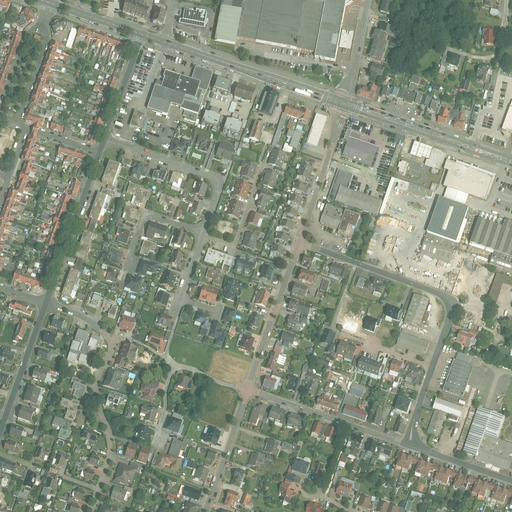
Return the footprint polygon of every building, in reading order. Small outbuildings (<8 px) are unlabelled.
[(222,0),(215,40),(215,41),(235,45),(236,38),(243,0),(222,0)] [(243,0),(236,38),(256,42),(297,50),(297,49),(316,53),(315,58),(320,59),(323,59),(325,60),(336,62),(346,6),(347,0),(243,0)] [(393,4),(385,1),(381,13),(389,15),(393,4)] [(131,4),(127,2),(123,12),(135,17),(138,6),(134,5),(131,4)] [(143,8),(138,6),(135,17),(146,20),(149,10),(143,8)] [(160,10),(157,9),(153,22),(163,25),(166,13),(160,12),(160,10)] [(29,10),(23,12),(24,12),(21,14),(22,16),(25,14),(26,17),(26,18),(33,14),(31,11),(31,10),(29,10)] [(184,22),(180,22),(180,25),(204,29),(207,15),(205,13),(196,11),(196,14),(186,12),(184,22)] [(33,14),(26,18),(27,21),(25,22),(26,24),(29,23),(34,20),(35,19),(35,18),(34,18),(33,14)] [(59,21),(53,24),(52,25),(51,26),(54,32),(55,35),(58,34),(56,31),(63,28),(64,31),(66,30),(65,27),(62,21),(61,21),(60,20),(59,21)] [(395,29),(383,25),(380,33),(387,35),(392,37),(395,29)] [(82,28),(81,28),(80,29),(80,28),(78,35),(77,38),(79,39),(80,35),(83,37),(86,29),(82,28)] [(21,35),(15,32),(12,31),(11,34),(14,35),(13,38),(20,41),(22,37),(22,36),(21,35)] [(93,32),(91,31),(86,43),(88,44),(90,39),(93,40),(95,33),(93,32)] [(340,48),(351,50),(354,33),(343,31),(340,48)] [(380,33),(375,31),(372,40),(375,41),(383,44),(386,35),(387,35),(380,33)] [(72,32),(71,34),(70,34),(66,46),(72,48),(77,33),(72,32)] [(493,34),(486,33),(486,34),(485,45),(494,46),(494,42),(495,38),(494,37),(494,34),(493,34)] [(102,35),(100,34),(96,47),(98,47),(100,42),(103,44),(106,36),(102,35)] [(113,39),(111,38),(106,50),(106,51),(109,51),(110,46),(113,47),(115,40),(113,39)] [(19,45),(6,41),(6,43),(11,45),(10,47),(17,50),(18,48),(19,45)] [(122,42),(120,41),(116,54),(118,55),(120,49),(122,50),(125,43),(122,42)] [(383,44),(375,41),(372,49),(373,49),(370,58),(380,62),(384,53),(383,52),(385,45),(383,44)] [(57,50),(50,48),(49,50),(48,52),(61,57),(61,55),(60,54),(56,53),(57,50)] [(16,55),(3,50),(2,52),(8,54),(7,57),(14,59),(15,57),(16,55)] [(461,58),(451,55),(450,58),(448,65),(457,68),(461,58)] [(450,58),(444,56),(441,65),(447,67),(448,65),(450,58)] [(54,60),(47,57),(46,59),(45,62),(57,66),(58,64),(53,62),(54,60)] [(12,64),(0,59),(0,65),(3,66),(3,67),(10,70),(11,66),(12,64)] [(385,69),(373,65),(370,73),(382,77),(385,69)] [(50,69),(43,67),(42,70),(41,72),(53,77),(54,75),(49,73),(50,69)] [(398,71),(388,67),(386,74),(395,77),(398,71)] [(485,69),(480,67),(477,77),(478,77),(478,76),(482,77),(480,82),(485,84),(488,75),(489,71),(485,69)] [(208,73),(200,70),(198,70),(196,71),(195,73),(193,78),(192,81),(188,79),(188,81),(203,86),(200,93),(187,89),(185,96),(181,108),(180,110),(185,111),(187,112),(198,115),(207,88),(210,77),(211,75),(210,74),(208,73)] [(8,75),(0,71),(0,74),(0,75),(0,76),(7,79),(8,77),(8,75)] [(188,79),(165,72),(163,78),(164,78),(162,84),(158,83),(156,87),(155,86),(147,109),(167,116),(171,105),(181,108),(185,96),(187,89),(200,93),(203,86),(188,81),(188,79)] [(420,79),(413,76),(411,83),(418,85),(420,79)] [(46,80),(39,77),(38,81),(37,83),(50,88),(50,86),(45,84),(46,80)] [(228,95),(232,83),(217,78),(213,90),(228,95)] [(116,85),(104,81),(103,83),(108,85),(107,87),(114,90),(115,88),(116,85)] [(468,83),(462,81),(460,89),(468,91),(470,85),(468,83)] [(370,85),(369,90),(360,87),(357,95),(373,101),(375,96),(376,93),(378,88),(370,85)] [(245,89),(237,86),(235,92),(234,96),(251,102),(255,92),(248,89),(245,88),(245,89)] [(43,90),(36,88),(35,90),(34,92),(46,97),(47,95),(42,93),(43,90)] [(392,91),(384,88),(382,96),(389,99),(390,96),(392,91)] [(400,91),(392,89),(392,91),(390,96),(397,99),(400,91)] [(113,95),(100,90),(100,92),(105,94),(103,98),(111,101),(112,97),(113,95)] [(279,95),(266,90),(259,112),(267,115),(271,116),(279,95)] [(408,93),(400,91),(397,99),(405,101),(408,93)] [(415,96),(408,93),(405,101),(405,102),(413,104),(413,103),(415,96)] [(422,98),(415,96),(413,103),(413,104),(421,106),(423,98),(422,98)] [(39,100),(32,97),(31,101),(30,102),(31,102),(31,103),(37,105),(40,107),(41,104),(38,103),(39,100)] [(431,100),(424,98),(423,98),(421,106),(428,108),(430,103),(431,100)] [(109,105),(96,101),(96,103),(101,105),(100,108),(107,110),(108,108),(109,105)] [(227,112),(233,113),(236,104),(230,102),(227,112)] [(430,103),(428,108),(428,110),(435,113),(437,108),(438,107),(437,107),(438,105),(430,103)] [(510,132),(511,132),(511,105),(503,130),(510,132)] [(295,109),(287,106),(284,114),(284,115),(287,116),(292,117),(295,109)] [(302,111),(295,109),(292,117),(299,120),(302,111)] [(106,115),(93,110),(92,113),(98,114),(96,118),(103,121),(105,117),(106,115)] [(311,113),(302,110),(302,111),(299,120),(302,121),(302,123),(307,124),(311,113)] [(462,110),(458,121),(457,120),(454,128),(457,129),(457,130),(460,130),(463,131),(466,123),(463,122),(466,112),(462,110)] [(34,113),(27,111),(26,113),(26,115),(25,119),(26,121),(29,122),(31,117),(38,120),(39,118),(38,118),(34,116),(34,113)] [(198,115),(187,112),(185,111),(183,116),(185,117),(184,120),(196,123),(198,115)] [(443,116),(441,115),(438,123),(446,125),(448,118),(449,113),(445,111),(443,116)] [(135,112),(130,127),(135,128),(141,130),(146,116),(145,115),(145,116),(135,112)] [(205,113),(201,124),(217,130),(221,119),(217,117),(217,116),(209,113),(209,114),(205,113)] [(316,115),(306,144),(317,148),(327,119),(316,115)] [(34,129),(31,136),(36,137),(38,131),(40,126),(41,127),(44,120),(39,118),(38,120),(31,117),(29,122),(35,125),(34,129)] [(281,119),(272,147),(273,147),(276,148),(283,125),(282,125),(283,123),(284,121),(283,121),(283,120),(281,119)] [(227,120),(223,132),(239,137),(242,126),(239,124),(239,123),(231,120),(230,121),(227,120)] [(102,126),(89,121),(88,123),(94,125),(93,128),(100,130),(101,128),(102,126)] [(263,125),(255,122),(252,130),(260,133),(263,125)] [(59,125),(59,124),(56,132),(59,133),(61,133),(62,133),(64,126),(63,126),(59,125)] [(98,135),(86,130),(85,133),(90,135),(89,137),(97,140),(97,137),(98,137),(98,135)] [(260,133),(252,130),(249,139),(259,142),(262,134),(260,133)] [(292,139),(295,132),(289,130),(286,137),(292,139)] [(301,135),(295,132),(292,139),(290,146),(289,148),(292,149),(296,150),(301,135)] [(393,177),(404,137),(395,134),(393,143),(396,144),(386,176),(393,177)] [(211,141),(200,137),(198,142),(202,143),(200,151),(207,153),(211,141)] [(349,138),(348,142),(343,157),(371,166),(378,148),(349,138)] [(35,144),(28,141),(27,144),(26,146),(39,150),(40,148),(35,146),(35,144)] [(188,142),(183,141),(181,145),(175,143),(173,152),(185,156),(188,147),(189,143),(188,142)] [(428,160),(432,149),(415,143),(411,156),(422,160),(423,158),(427,160),(428,160)] [(289,148),(290,146),(285,144),(283,150),(291,153),(292,149),(289,148)] [(234,149),(221,145),(217,156),(231,161),(233,155),(234,149)] [(63,147),(62,146),(62,147),(60,147),(58,153),(57,156),(59,157),(60,156),(60,154),(64,155),(66,148),(63,147)] [(432,149),(428,160),(427,160),(426,166),(435,169),(437,164),(438,165),(443,152),(432,149)] [(73,150),(71,150),(67,162),(69,163),(69,162),(71,158),(73,159),(76,151),(73,151),(73,150)] [(32,153),(25,151),(24,153),(23,155),(36,160),(36,157),(31,155),(32,153)] [(285,155),(274,151),(272,154),(273,155),(272,158),(283,162),(285,155)] [(83,154),(80,153),(76,165),(78,166),(80,161),(82,162),(85,155),(83,154)] [(283,162),(272,158),(271,162),(270,161),(269,165),(276,167),(281,169),(283,162)] [(308,163),(303,161),(301,165),(299,171),(311,175),(313,169),(311,168),(312,165),(308,163)] [(399,161),(396,169),(398,169),(396,173),(404,175),(408,165),(399,161)] [(494,178),(456,164),(449,162),(447,161),(444,170),(449,172),(444,187),(448,188),(469,196),(486,202),(488,196),(487,196),(494,178)] [(29,162),(26,162),(25,165),(24,168),(37,172),(37,170),(32,168),(33,165),(28,164),(29,162)] [(257,167),(244,162),(242,167),(244,168),(242,176),(252,180),(254,174),(255,170),(256,170),(257,167)] [(109,163),(102,183),(108,185),(112,187),(112,186),(119,167),(109,163)] [(141,165),(136,163),(131,176),(136,178),(135,179),(139,180),(141,174),(145,175),(148,168),(148,167),(141,165)] [(37,172),(24,168),(23,170),(23,172),(22,172),(30,175),(35,177),(36,174),(37,172)] [(339,170),(328,202),(335,205),(337,202),(347,205),(351,191),(346,189),(351,174),(339,170)] [(167,173),(160,171),(160,172),(158,179),(163,181),(163,182),(164,182),(167,173)] [(267,171),(262,185),(267,187),(268,184),(275,186),(277,181),(275,180),(277,176),(277,175),(267,171)] [(311,175),(299,171),(297,177),(301,178),(299,182),(301,183),(301,182),(306,184),(307,181),(308,181),(311,175)] [(30,175),(22,172),(21,177),(33,181),(35,177),(30,175)] [(172,177),(171,179),(171,180),(170,183),(173,184),(172,186),(179,189),(180,187),(178,186),(177,186),(179,180),(181,177),(173,174),(172,177)] [(400,181),(392,178),(389,186),(397,189),(398,189),(400,181)] [(80,183),(74,181),(71,180),(70,182),(73,183),(72,185),(72,186),(72,187),(79,189),(80,186),(81,185),(80,185),(80,183)] [(410,185),(400,181),(398,189),(408,193),(410,185)] [(26,184),(19,182),(18,184),(17,186),(30,191),(31,188),(26,187),(26,184)] [(243,184),(238,182),(234,195),(233,196),(238,198),(245,200),(246,197),(245,196),(248,189),(249,190),(250,186),(243,184)] [(207,187),(198,183),(194,195),(200,197),(200,196),(203,197),(203,198),(207,187)] [(300,186),(295,183),(294,185),(293,187),(292,190),(296,191),(295,195),(301,197),(303,193),(304,194),(306,188),(300,186)] [(141,188),(130,184),(127,193),(136,196),(136,198),(137,198),(136,203),(141,205),(142,203),(143,204),(146,193),(140,191),(141,188)] [(431,192),(410,185),(408,193),(431,201),(433,193),(431,192)] [(448,188),(444,200),(465,207),(469,196),(448,188)] [(77,194),(65,189),(64,192),(69,193),(68,196),(71,197),(76,199),(76,196),(77,196),(77,194)] [(15,192),(11,191),(10,193),(9,195),(21,200),(22,198),(17,196),(18,193),(18,192),(16,191),(15,192)] [(382,202),(351,191),(347,205),(377,216),(382,202)] [(272,195),(261,192),(259,199),(258,203),(264,205),(265,201),(270,203),(270,201),(271,198),(272,195)] [(101,195),(98,194),(96,200),(104,203),(107,197),(106,197),(101,195)] [(177,200),(162,195),(161,198),(159,203),(169,206),(168,211),(173,213),(175,206),(177,200)] [(293,197),(290,196),(290,198),(289,198),(289,200),(288,202),(292,204),(291,207),(293,208),(297,210),(298,206),(300,207),(302,200),(293,197)] [(69,203),(56,198),(56,201),(61,202),(60,205),(67,208),(68,205),(69,203)] [(444,200),(440,199),(428,234),(457,244),(469,209),(465,207),(444,200)] [(15,203),(7,200),(7,202),(6,202),(6,205),(18,209),(19,207),(14,205),(15,203)] [(104,203),(96,200),(94,206),(102,209),(104,203)] [(236,203),(232,201),(232,202),(229,208),(240,212),(241,209),(242,209),(243,206),(236,203)] [(202,207),(195,204),(193,210),(192,209),(191,213),(199,216),(202,207)] [(346,211),(327,204),(321,223),(340,229),(346,211)] [(102,209),(94,206),(91,212),(100,216),(102,209)] [(131,208),(126,206),(126,207),(124,212),(128,213),(126,221),(134,224),(139,211),(131,208)] [(66,212),(53,208),(52,210),(53,210),(55,211),(57,212),(57,215),(64,217),(65,215),(66,212)] [(240,212),(229,208),(227,215),(227,216),(230,217),(238,220),(240,216),(239,216),(240,212)] [(11,212),(4,209),(3,212),(2,214),(15,218),(15,216),(10,214),(11,212)] [(292,211),(286,209),(285,211),(285,210),(284,212),(285,212),(284,215),(288,216),(286,220),(293,222),(294,218),(296,219),(298,213),(292,211)] [(361,216),(346,211),(340,229),(346,231),(348,225),(357,228),(361,216)] [(100,216),(91,212),(89,219),(92,220),(97,222),(98,222),(100,216)] [(15,218),(2,214),(1,216),(2,216),(1,219),(8,221),(10,222),(11,220),(14,221),(15,218)] [(260,217),(252,214),(249,223),(257,226),(260,217)] [(64,217),(57,215),(55,218),(50,216),(49,219),(62,223),(63,218),(64,217)] [(373,218),(370,227),(369,230),(373,232),(377,219),(373,218)] [(8,221),(1,219),(0,220),(0,225),(11,229),(12,227),(11,227),(12,224),(7,223),(8,221)] [(62,223),(49,219),(48,221),(49,221),(54,223),(53,225),(60,228),(62,223)] [(497,226),(479,219),(470,244),(495,252),(492,259),(511,265),(511,230),(503,228),(501,227),(497,226)] [(285,223),(282,221),(281,223),(280,225),(279,227),(283,228),(282,232),(289,235),(289,234),(290,231),(291,231),(293,226),(285,223)] [(165,228),(151,223),(147,235),(147,236),(152,237),(154,233),(162,236),(161,237),(164,238),(167,229),(165,229),(165,228)] [(47,228),(46,227),(45,229),(58,234),(59,232),(60,228),(53,225),(52,226),(51,229),(47,228)] [(357,228),(348,225),(346,231),(340,229),(338,234),(353,239),(357,228)] [(124,229),(119,227),(119,228),(117,233),(121,234),(118,242),(127,245),(132,232),(124,229)] [(58,234),(45,229),(45,230),(45,232),(50,233),(49,236),(56,238),(57,236),(58,234)] [(4,232),(0,230),(0,235),(8,239),(8,238),(8,236),(3,235),(4,232)] [(87,233),(84,232),(82,238),(91,241),(93,235),(93,234),(87,233)] [(187,237),(176,233),(172,245),(174,246),(182,249),(185,250),(185,249),(182,248),(183,243),(184,244),(187,237)] [(281,235),(277,233),(277,236),(276,236),(276,237),(276,238),(275,240),(279,241),(278,245),(280,246),(284,247),(286,244),(287,244),(289,238),(281,235)] [(254,236),(247,234),(243,246),(253,250),(257,238),(258,237),(254,236)] [(457,244),(428,234),(421,254),(450,264),(452,256),(455,257),(457,253),(454,252),(457,244)] [(91,241),(82,238),(80,244),(88,247),(91,241)] [(55,243),(42,239),(41,241),(47,243),(46,245),(50,247),(53,248),(54,246),(55,243)] [(157,246),(144,241),(140,254),(147,257),(150,250),(155,251),(157,246)] [(88,247),(80,244),(78,251),(86,254),(88,247)] [(279,249),(273,246),(272,248),(271,250),(272,250),(271,252),(274,254),(273,257),(280,260),(280,259),(281,256),(283,257),(285,251),(279,249)] [(50,247),(49,251),(44,249),(43,251),(55,256),(56,253),(57,251),(52,249),(53,248),(50,247)] [(117,250),(111,248),(111,249),(109,254),(114,255),(111,263),(120,266),(124,252),(117,250)] [(224,255),(209,250),(205,262),(214,265),(216,258),(222,260),(224,255)] [(55,256),(43,251),(42,253),(41,256),(47,258),(54,260),(54,258),(55,258),(55,256)] [(86,254),(78,251),(75,257),(78,258),(83,260),(84,260),(86,254)] [(183,256),(174,253),(171,264),(179,267),(183,256)] [(314,259),(305,256),(303,262),(307,264),(306,266),(310,268),(311,265),(312,266),(312,265),(314,259)] [(256,264),(239,258),(239,261),(236,268),(235,271),(251,277),(256,264)] [(150,264),(142,261),(138,273),(143,275),(145,270),(153,273),(155,266),(150,264)] [(230,267),(224,265),(222,271),(228,273),(230,267)] [(343,268),(333,265),(330,274),(340,277),(343,268)] [(121,271),(108,266),(106,272),(110,274),(108,281),(116,284),(118,281),(121,271)] [(273,271),(264,268),(260,279),(264,280),(265,280),(270,282),(271,277),(273,271)] [(221,273),(209,269),(206,277),(215,280),(214,284),(221,286),(224,275),(225,275),(221,273)] [(73,271),(71,270),(68,276),(77,279),(79,273),(73,271)] [(314,275),(302,271),(299,280),(311,284),(314,275)] [(168,273),(165,273),(167,273),(164,280),(163,280),(161,285),(172,288),(176,276),(168,273)] [(507,278),(497,275),(493,286),(501,289),(503,284),(504,282),(506,283),(507,278)] [(77,279),(68,276),(66,283),(75,286),(77,279)] [(141,281),(129,277),(125,287),(133,289),(132,291),(137,293),(140,284),(141,281)] [(360,278),(357,286),(363,288),(366,280),(360,278)] [(380,282),(372,279),(371,282),(367,281),(365,288),(375,292),(374,295),(380,298),(381,294),(382,294),(384,287),(378,285),(380,282)] [(242,284),(229,280),(225,292),(227,293),(227,294),(228,295),(227,299),(235,302),(237,296),(234,295),(236,288),(241,289),(242,284)] [(324,280),(320,291),(325,292),(327,293),(331,282),(324,280)] [(40,281),(38,288),(41,289),(42,290),(43,289),(44,289),(46,283),(43,282),(40,281)] [(75,286),(66,283),(64,289),(72,292),(75,286)] [(308,289),(295,285),(292,294),(305,298),(308,289)] [(501,289),(493,286),(488,302),(496,305),(501,289)] [(205,287),(204,287),(204,288),(200,298),(204,299),(203,300),(208,302),(208,300),(215,303),(214,304),(215,304),(219,292),(205,287)] [(72,292),(64,289),(62,295),(70,298),(72,292)] [(320,291),(318,290),(316,298),(322,300),(325,292),(320,291)] [(270,294),(260,291),(258,294),(261,295),(259,302),(256,301),(255,304),(265,308),(270,294)] [(100,298),(91,294),(87,304),(97,308),(99,302),(100,298)] [(165,295),(161,294),(159,299),(157,299),(156,303),(165,307),(169,296),(165,295)] [(429,300),(415,295),(405,324),(419,329),(429,300)] [(298,302),(294,301),(294,302),(291,300),(288,309),(298,312),(301,304),(298,303),(298,302)] [(23,304),(17,302),(15,305),(11,304),(9,308),(20,312),(23,304)] [(108,303),(106,309),(105,311),(109,312),(108,316),(114,318),(118,309),(113,308),(114,305),(108,303)] [(29,307),(23,304),(20,312),(31,316),(32,312),(28,310),(29,307)] [(310,307),(301,304),(298,312),(299,312),(299,313),(303,314),(307,316),(308,314),(310,307)] [(236,311),(227,308),(225,314),(234,317),(236,311)] [(389,308),(386,317),(393,319),(393,320),(397,321),(400,313),(400,312),(396,311),(396,310),(389,308)] [(210,317),(199,313),(196,322),(202,324),(201,328),(206,329),(208,324),(210,317)] [(255,315),(249,313),(249,315),(252,316),(249,325),(258,328),(262,317),(255,315)] [(234,317),(225,314),(222,321),(232,324),(234,317)] [(124,316),(123,315),(122,319),(119,328),(125,330),(130,318),(124,316)] [(166,317),(162,316),(159,324),(169,327),(169,328),(171,322),(172,319),(169,318),(168,317),(167,317),(166,317)] [(300,320),(290,316),(287,323),(289,323),(287,327),(287,326),(287,327),(295,330),(296,327),(297,328),(297,327),(300,328),(302,323),(303,321),(300,320)] [(65,320),(55,317),(52,326),(56,328),(56,327),(62,328),(65,320)] [(130,318),(125,330),(131,332),(135,323),(136,320),(135,320),(130,318)] [(369,318),(365,329),(368,330),(368,331),(371,332),(371,331),(374,332),(376,326),(378,322),(378,321),(369,318)] [(21,320),(17,331),(24,334),(27,327),(23,326),(25,322),(21,320)] [(224,331),(220,330),(221,328),(218,327),(218,325),(214,324),(210,337),(214,338),(214,336),(218,337),(216,345),(221,347),(226,333),(223,333),(224,331)] [(208,331),(202,329),(199,335),(206,337),(208,331)] [(24,334),(17,331),(13,342),(17,343),(19,338),(22,340),(24,334)] [(86,333),(79,331),(75,342),(74,342),(71,350),(68,360),(75,362),(77,359),(80,360),(79,361),(87,364),(90,354),(89,353),(91,348),(95,349),(98,342),(87,338),(87,340),(84,340),(86,333)] [(469,334),(461,331),(459,337),(458,338),(457,341),(470,346),(473,337),(473,336),(469,334)] [(331,334),(326,332),(323,338),(324,338),(325,340),(324,342),(326,343),(326,345),(328,346),(327,350),(330,351),(332,345),(336,334),(332,333),(331,334)] [(57,336),(46,333),(43,341),(50,344),(50,342),(55,344),(56,338),(57,336)] [(295,337),(284,333),(281,341),(292,345),(295,337)] [(164,338),(152,334),(151,338),(152,340),(150,343),(155,345),(156,346),(157,345),(161,347),(164,338)] [(430,343),(401,334),(397,345),(426,355),(430,343)] [(251,338),(244,336),(240,348),(250,352),(254,339),(251,338)] [(346,345),(342,343),(338,354),(345,357),(349,347),(349,346),(346,345)] [(137,348),(125,344),(120,358),(125,360),(128,361),(129,358),(131,359),(132,358),(134,355),(135,354),(137,348)] [(332,345),(330,351),(327,350),(326,352),(332,354),(335,346),(332,345)] [(356,350),(349,347),(345,357),(345,359),(352,361),(356,350)] [(49,353),(40,350),(37,357),(47,360),(49,354),(49,353)] [(11,353),(5,351),(5,352),(3,359),(6,360),(14,361),(14,360),(16,354),(11,353)] [(279,356),(272,353),(269,361),(277,364),(279,356)] [(125,360),(120,358),(119,357),(116,364),(119,365),(123,367),(125,360)] [(362,359),(360,366),(358,369),(365,372),(369,362),(362,359)] [(474,367),(454,360),(445,387),(444,387),(443,390),(444,390),(443,391),(463,398),(474,367)] [(277,364),(269,361),(266,369),(276,372),(278,367),(279,367),(280,365),(277,364)] [(403,365),(394,361),(391,370),(400,373),(401,369),(403,365)] [(375,364),(369,362),(365,372),(372,374),(375,364)] [(382,366),(375,364),(372,374),(379,377),(380,373),(382,366)] [(423,371),(410,367),(407,376),(414,379),(413,383),(418,385),(423,371)] [(401,369),(400,373),(396,383),(401,385),(406,371),(401,369)] [(42,372),(35,370),(32,378),(45,383),(45,382),(48,374),(42,372)] [(116,372),(110,371),(105,386),(113,389),(114,385),(120,386),(122,380),(118,379),(120,374),(116,372)] [(9,377),(0,374),(0,383),(6,385),(9,377)] [(315,376),(309,374),(307,381),(310,382),(306,392),(315,395),(320,379),(315,377),(315,376)] [(189,379),(181,376),(177,386),(186,389),(189,380),(189,379)] [(301,380),(290,376),(288,381),(291,382),(288,390),(296,393),(301,380)] [(271,379),(266,378),(263,386),(273,390),(276,382),(276,381),(271,379)] [(79,384),(75,383),(74,383),(73,388),(77,390),(74,397),(82,400),(87,387),(79,384)] [(157,389),(144,384),(142,391),(146,393),(144,399),(152,402),(157,389)] [(366,388),(353,384),(350,394),(362,398),(366,388)] [(36,390),(29,387),(27,392),(39,396),(41,391),(36,390)] [(39,396),(27,392),(26,396),(38,401),(39,396)] [(120,398),(110,394),(107,402),(111,403),(111,404),(111,403),(113,404),(113,405),(114,405),(114,404),(117,406),(120,398)] [(329,397),(323,395),(322,398),(320,397),(317,405),(338,412),(340,404),(338,404),(339,401),(333,399),(332,402),(328,400),(329,397)] [(38,401),(26,396),(24,401),(31,403),(36,405),(38,401)] [(77,407),(70,404),(71,402),(62,398),(62,399),(63,399),(63,401),(62,400),(62,401),(62,403),(65,404),(64,407),(68,408),(67,411),(65,419),(73,422),(74,419),(75,419),(77,413),(76,413),(77,411),(76,410),(77,407)] [(407,415),(411,403),(401,399),(397,411),(407,415)] [(465,406),(445,399),(444,402),(437,400),(434,409),(436,410),(446,413),(452,415),(459,418),(460,418),(465,406)] [(255,408),(249,424),(252,425),(253,426),(253,425),(256,426),(256,425),(255,425),(258,416),(263,418),(265,413),(267,406),(263,405),(262,407),(259,406),(259,409),(255,408)] [(151,409),(143,406),(142,409),(142,410),(141,414),(140,416),(146,418),(145,421),(153,424),(157,411),(151,409)] [(368,414),(347,406),(344,415),(365,422),(368,414)] [(377,407),(371,424),(379,427),(382,418),(379,417),(382,409),(377,407)] [(31,411),(22,408),(18,418),(31,423),(34,412),(31,411)] [(276,410),(273,408),(271,415),(269,419),(270,419),(276,421),(279,411),(276,410)] [(506,418),(479,409),(464,453),(476,458),(484,435),(498,440),(506,418)] [(436,410),(428,434),(438,437),(446,413),(436,410)] [(282,412),(279,411),(276,421),(282,423),(283,419),(285,413),(282,412)] [(469,414),(456,451),(463,453),(476,416),(469,414)] [(294,416),(291,415),(289,421),(288,425),(294,427),(297,417),(294,416)] [(172,418),(169,417),(165,429),(178,433),(180,425),(179,425),(180,421),(172,418)] [(300,418),(297,417),(294,427),(300,429),(300,430),(302,425),(304,419),(301,418),(300,418)] [(70,425),(64,423),(64,421),(55,418),(56,418),(56,419),(55,419),(55,420),(55,422),(58,423),(57,426),(61,427),(60,430),(61,430),(58,438),(66,441),(67,438),(68,438),(70,432),(69,432),(70,430),(69,429),(70,425)] [(404,421),(400,419),(395,433),(402,435),(407,421),(405,420),(404,421)] [(320,425),(316,423),(311,436),(318,439),(319,436),(323,426),(320,425)] [(24,430),(13,426),(10,435),(21,439),(24,430)] [(143,428),(139,427),(136,433),(137,434),(137,432),(141,434),(140,439),(148,441),(149,439),(148,439),(150,434),(151,431),(143,428)] [(216,428),(215,431),(220,433),(219,436),(223,437),(225,431),(216,428)] [(337,430),(329,428),(328,431),(326,438),(334,440),(337,430)] [(215,431),(209,429),(207,435),(203,434),(201,440),(205,441),(204,442),(216,446),(218,440),(219,437),(219,436),(220,433),(215,431)] [(94,431),(90,430),(89,431),(86,430),(83,439),(89,441),(95,443),(98,434),(94,433),(94,431)] [(498,440),(484,435),(476,458),(491,463),(499,440),(498,440)] [(354,437),(351,436),(349,443),(353,444),(352,447),(348,457),(355,460),(356,460),(357,458),(358,456),(359,455),(358,455),(360,450),(364,439),(354,436),(354,437)] [(174,440),(169,455),(178,458),(181,449),(185,450),(187,445),(187,444),(183,443),(174,440)] [(279,444),(268,440),(266,444),(268,445),(265,453),(275,456),(279,444)] [(511,444),(499,440),(491,463),(491,464),(511,471),(511,444)] [(10,441),(10,444),(7,443),(5,449),(13,452),(14,449),(16,443),(10,441)] [(292,446),(283,442),(281,448),(290,451),(292,446)] [(370,442),(369,445),(367,449),(368,449),(367,452),(374,455),(375,453),(378,444),(370,442)] [(134,446),(130,445),(127,455),(134,457),(137,447),(134,446)] [(393,450),(381,445),(378,453),(379,453),(391,457),(393,450)] [(40,450),(39,449),(35,459),(43,461),(45,456),(46,452),(45,451),(45,450),(41,448),(40,450)] [(209,452),(198,448),(195,456),(201,458),(202,455),(203,456),(203,454),(207,456),(209,452)] [(150,451),(143,449),(140,458),(142,459),(142,461),(146,463),(147,460),(149,454),(150,451)] [(216,453),(209,451),(209,452),(207,456),(206,458),(213,461),(214,461),(215,460),(216,458),(215,457),(216,453)] [(66,455),(60,453),(57,461),(56,465),(56,466),(62,468),(66,455)] [(342,453),(339,462),(344,464),(347,455),(342,453)] [(168,457),(160,454),(156,467),(162,469),(164,463),(168,464),(169,461),(174,463),(172,468),(177,470),(181,459),(178,458),(169,455),(168,457)] [(265,458),(253,454),(251,458),(252,458),(249,466),(261,470),(261,469),(260,469),(264,458),(265,459),(265,458)] [(399,459),(396,467),(403,469),(407,457),(401,455),(399,459)] [(98,457),(93,456),(90,464),(97,467),(100,460),(97,459),(98,457)] [(413,459),(407,457),(403,469),(409,471),(412,464),(413,459)] [(310,465),(296,460),(293,470),(306,475),(308,469),(309,469),(310,467),(309,467),(310,465)] [(356,460),(355,460),(351,471),(356,473),(360,461),(356,460)] [(11,464),(1,461),(0,463),(0,470),(6,473),(7,471),(8,472),(12,474),(13,471),(14,472),(15,470),(10,468),(11,464)] [(420,461),(418,466),(415,474),(422,476),(426,463),(420,461)] [(432,466),(426,463),(422,476),(428,478),(430,472),(433,466),(432,466)] [(325,467),(317,464),(314,471),(313,474),(321,477),(325,467)] [(129,468),(121,465),(121,466),(120,466),(119,468),(120,470),(120,472),(119,472),(119,473),(116,480),(126,484),(129,477),(132,478),(135,471),(135,470),(129,468)] [(16,466),(15,470),(14,472),(13,471),(12,474),(22,477),(25,469),(16,466)] [(202,470),(199,468),(199,469),(196,478),(199,479),(199,481),(205,483),(206,478),(208,472),(202,470)] [(439,468),(438,473),(435,480),(441,482),(445,470),(439,468)] [(93,472),(88,470),(85,479),(92,481),(95,474),(93,473),(93,472)] [(451,472),(445,470),(441,482),(447,485),(450,477),(451,472)] [(240,473),(236,471),(232,486),(240,489),(246,473),(240,471),(240,473)] [(37,476),(30,473),(27,482),(34,484),(35,480),(37,476)] [(296,476),(289,474),(287,481),(293,483),(296,476)] [(458,475),(458,474),(456,479),(454,487),(460,489),(464,477),(458,475)] [(11,478),(3,475),(2,478),(4,479),(1,486),(6,488),(8,481),(10,482),(11,478)] [(470,479),(464,477),(460,489),(466,491),(469,483),(470,479)] [(56,483),(50,481),(47,489),(44,488),(42,493),(48,495),(49,495),(51,490),(53,491),(54,491),(55,486),(56,483)] [(477,481),(475,486),(473,493),(479,496),(483,483),(477,481)] [(340,485),(337,494),(343,496),(347,484),(341,482),(340,485)] [(489,485),(483,483),(479,496),(485,498),(488,490),(489,485)] [(283,484),(281,492),(284,493),(284,490),(288,491),(290,486),(283,484)] [(353,486),(347,484),(343,496),(349,498),(353,486)] [(129,492),(128,495),(132,497),(135,490),(126,487),(125,491),(129,492)] [(202,492),(185,487),(182,496),(199,501),(202,492)] [(116,488),(112,498),(125,503),(128,495),(129,492),(125,491),(116,488)] [(496,488),(494,492),(492,500),(498,502),(502,490),(496,488)] [(84,491),(79,490),(75,498),(83,501),(85,494),(83,493),(84,491)] [(288,491),(284,490),(284,493),(284,494),(283,497),(282,497),(281,501),(285,502),(286,501),(290,502),(293,493),(288,491)] [(508,492),(502,490),(498,502),(504,504),(506,497),(508,492)] [(239,495),(229,492),(226,500),(227,500),(225,505),(228,507),(228,506),(232,507),(234,502),(236,503),(239,495)] [(363,497),(360,506),(368,509),(371,501),(371,500),(363,497)] [(375,502),(373,509),(378,510),(380,502),(381,502),(376,500),(375,502)] [(381,502),(380,502),(378,510),(377,511),(387,511),(390,506),(391,503),(390,506),(381,502)] [(118,508),(106,503),(104,507),(116,511),(118,508)] [(322,507),(310,503),(307,511),(319,511),(321,510),(322,507)]
